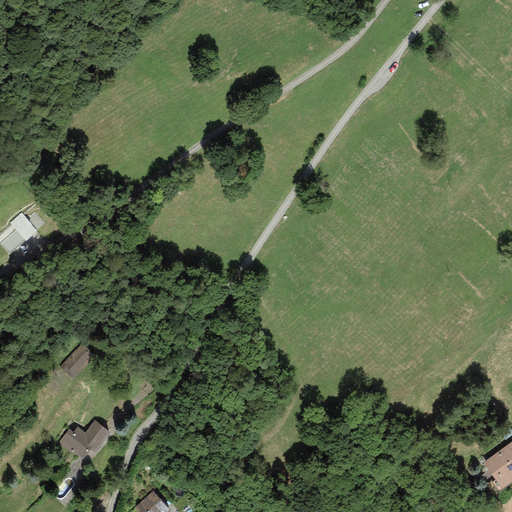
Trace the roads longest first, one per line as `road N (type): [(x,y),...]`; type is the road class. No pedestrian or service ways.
road 1 (unclassified): [(110,511),(130,451),(216,309),(347,115),(440,0)]
road 2 (unclassified): [(385,0),(332,57),(137,192),(0,269)]
